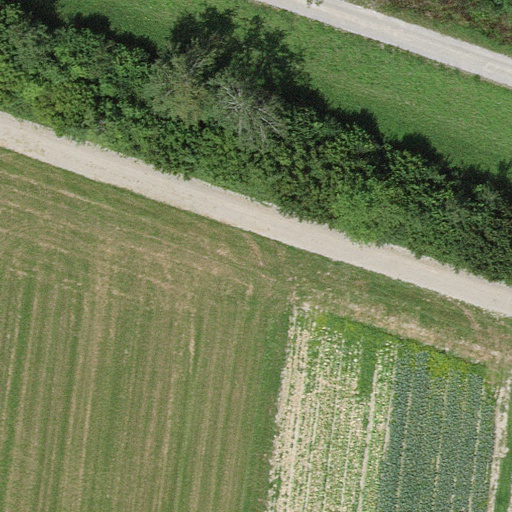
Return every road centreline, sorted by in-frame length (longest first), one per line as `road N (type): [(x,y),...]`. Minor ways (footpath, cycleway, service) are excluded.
road 1 (track): [(511,310),(0,140)]
road 2 (track): [(280,0),(511,78)]
